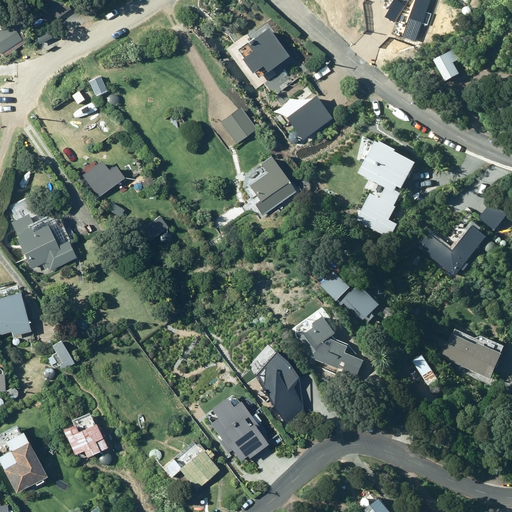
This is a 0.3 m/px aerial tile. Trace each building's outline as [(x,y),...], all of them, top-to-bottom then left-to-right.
[(0,32),(0,51),(2,55),(24,40),(13,24),(0,32)] [(265,74),(288,57),(267,28),(237,50),(243,58),(240,61),(251,75),(261,68),(265,74)] [(51,32),(34,40),(40,53),(57,45),(51,32)] [(166,59),(175,53),(172,49),(164,55),(166,59)] [(435,60),(445,82),(462,74),(452,52),(435,60)] [(88,82),(95,97),(107,91),(100,76),(88,82)] [(302,141),(332,119),(315,96),(285,118),(302,141)] [(220,122),(237,144),(256,130),(240,107),(220,122)] [(102,120),(84,132),(88,139),(93,136),(93,137),(107,127),(102,120)] [(389,219),(417,159),(375,140),(360,173),(386,185),(381,196),(370,192),(356,222),(390,238),(397,222),(389,219)] [(127,151),(122,143),(114,148),(120,156),(127,151)] [(98,198),(124,179),(115,166),(108,171),(101,161),(81,175),(98,198)] [(265,214),(295,193),(280,172),(274,176),(269,170),(259,178),(263,184),(252,192),(259,202),(257,204),(265,214)] [(131,184),(138,195),(144,190),(138,180),(131,184)] [(111,200),(106,207),(121,218),(126,210),(111,200)] [(15,241),(30,269),(44,262),(49,272),(75,258),(67,242),(57,247),(45,226),(35,231),(27,215),(10,224),(18,239),(15,241)] [(152,242),(167,226),(158,217),(143,232),(152,242)] [(429,232),(417,246),(455,276),(487,237),(471,224),(450,250),(429,232)] [(144,275),(141,267),(136,269),(139,277),(144,275)] [(321,286),(341,306),(344,303),(362,322),(366,318),(370,322),(375,317),(372,313),(380,305),(360,286),(352,294),(349,291),(352,288),(335,272),(321,286)] [(18,295),(0,300),(0,335),(12,332),(13,336),(28,332),(18,295)] [(356,381),(365,362),(346,354),(349,347),(331,339),(337,334),(324,318),(317,323),(308,319),(296,328),(297,337),(312,359),(309,365),(336,376),(338,373),(356,381)] [(453,335),(443,358),(491,380),(503,355),(478,343),(477,345),(453,335)] [(76,366),(60,341),(50,348),(54,354),(46,359),(52,371),(60,366),(65,373),(76,366)] [(254,374),(286,424),(303,412),(292,387),(297,379),(275,351),(254,374)] [(413,362),(429,387),(439,381),(423,355),(413,362)] [(228,454),(266,425),(269,430),(272,427),(254,403),(248,407),(241,397),(206,423),(216,435),(214,436),(228,454)] [(62,432),(74,456),(83,451),(87,459),(105,450),(92,423),(80,429),(79,426),(74,428),(74,426),(62,432)] [(41,481),(46,478),(21,434),(4,444),(9,451),(0,456),(0,465),(3,470),(2,471),(16,495),(34,484),(35,487),(43,483),(41,481)] [(179,472),(196,490),(198,489),(201,493),(211,483),(208,480),(218,471),(209,460),(213,456),(209,451),(204,455),(200,451),(180,469),(172,460),(162,469),(171,479),(179,472)] [(365,511),(390,511),(379,499),(365,511)]
